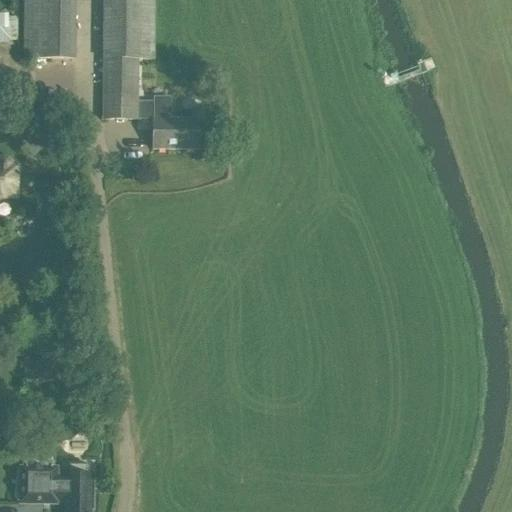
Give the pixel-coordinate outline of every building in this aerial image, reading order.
[(22,0),(23,61),(73,61),(72,0),(22,0)] [(139,97),(138,97),(139,62),(154,62),(154,0),(102,0),(101,97),(101,122),(138,122),(138,121),(152,121),(152,152),(197,152),(197,145),(200,146),(199,120),(170,120),(171,98),(153,98),(153,103),(139,103),(139,97)] [(65,160),(77,137),(72,135),(74,131),(61,124),(57,132),(50,128),(40,147),(65,160)] [(5,160),(0,161),(0,200),(1,200),(19,200),(19,169),(14,169),(13,165),(10,161),(5,160)] [(0,270),(11,270),(10,252),(0,252),(0,270)] [(26,360),(26,378),(53,379),(53,361),(26,360)] [(59,477),(59,468),(52,467),(51,449),(25,449),(25,467),(19,467),(20,501),(66,501),(66,511),(90,511),(91,510),(93,510),(93,476),(89,476),(89,466),(69,466),(69,476),(59,477)]
